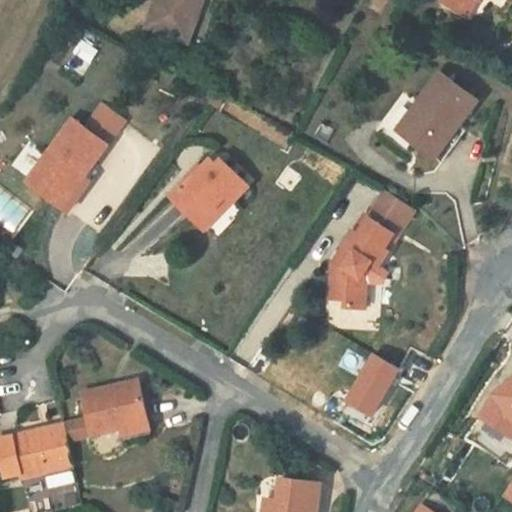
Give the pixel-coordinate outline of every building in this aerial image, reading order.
[(222,0),(172,0),(163,18),(204,37),(213,21),(222,0)] [(476,81),(445,54),(397,109),(441,145),(469,112),(457,102),(476,81)] [(107,126),(71,102),(27,165),(59,186),(82,152),(88,156),(107,126)] [(88,156),(82,152),(59,186),(75,197),(97,162),(88,156)] [(255,212),(273,196),(241,160),(230,170),(223,164),(188,194),(217,226),(244,203),(255,212)] [(385,161),(367,191),(398,208),(413,182),(397,167),(385,161)] [(345,235),(342,253),(334,253),(335,278),(354,278),(354,288),(378,287),(375,252),(364,248),(370,236),(379,241),(398,208),(367,191),(363,188),(362,189),(339,231),(345,235)] [(255,212),(244,203),(217,226),(226,237),(255,212)] [(342,253),(345,235),(339,231),(333,240),(334,253),(342,253)] [(399,348),(373,334),(348,379),(374,393),(399,348)] [(102,420),(124,416),(163,409),(156,370),(95,382),(99,402),(102,420)] [(511,377),(492,394),(493,396),(480,416),(511,437),(511,434),(511,377)] [(73,407),(77,425),(102,420),(99,402),(73,407)] [(166,422),(163,409),(124,416),(127,429),(166,422)] [(27,436),(10,440),(12,446),(15,457),(20,477),(39,472),(43,492),(47,492),(91,483),(77,425),(27,436)] [(0,448),(0,461),(15,457),(12,446),(0,448)] [(91,483),(47,492),(51,510),(96,504),(91,483)] [(327,511),(330,493),(291,487),(289,504),(268,501),(266,511),(327,511)] [(444,511),(446,509),(416,492),(405,511),(444,511)]
